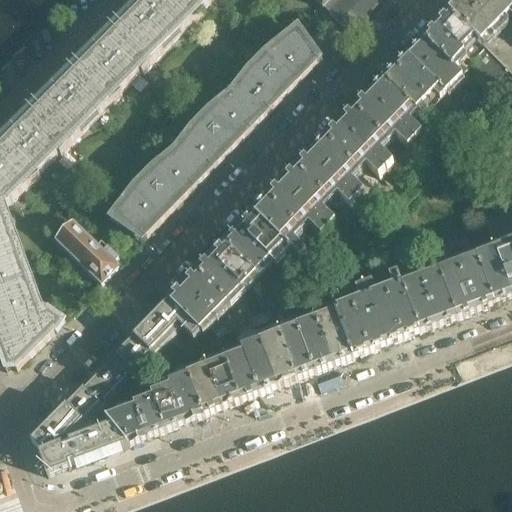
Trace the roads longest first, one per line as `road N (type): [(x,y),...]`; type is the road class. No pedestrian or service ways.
road 1 (residential): [(428,0),(8,431)]
road 2 (residential): [(43,511),(511,335)]
road 3 (residential): [(0,105),(102,0)]
